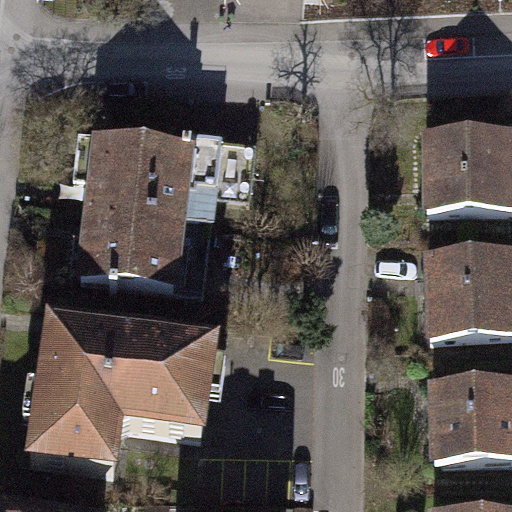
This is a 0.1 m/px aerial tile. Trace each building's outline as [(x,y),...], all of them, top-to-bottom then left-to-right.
[(198,148),(97,136),(80,283),(181,295),(198,148)] [(511,148),(429,147),(428,225),(511,226),(511,148)] [(511,270),(432,271),(432,355),(511,353),(511,270)] [(229,343),(51,318),(30,465),(126,478),(133,433),(214,445),(229,343)] [(511,394),(436,397),(439,482),(511,479),(511,394)]
